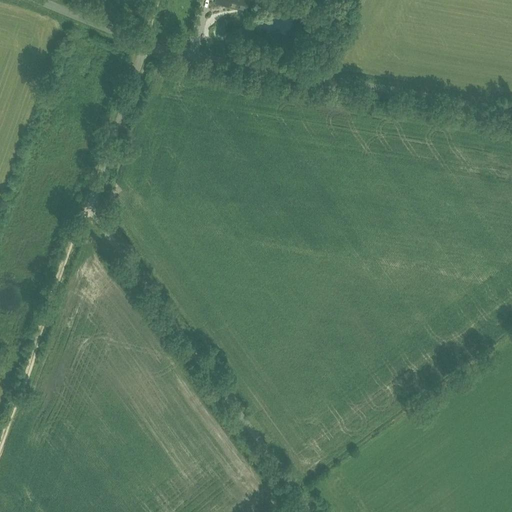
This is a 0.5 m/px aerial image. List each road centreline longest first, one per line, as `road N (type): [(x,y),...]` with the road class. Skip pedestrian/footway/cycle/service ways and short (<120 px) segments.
road 1 (unclassified): [(311,511),(95,211),(96,183),(144,43)]
road 2 (tertiary): [(511,111),(144,43)]
road 3 (track): [(0,445),(76,225),(95,211)]
